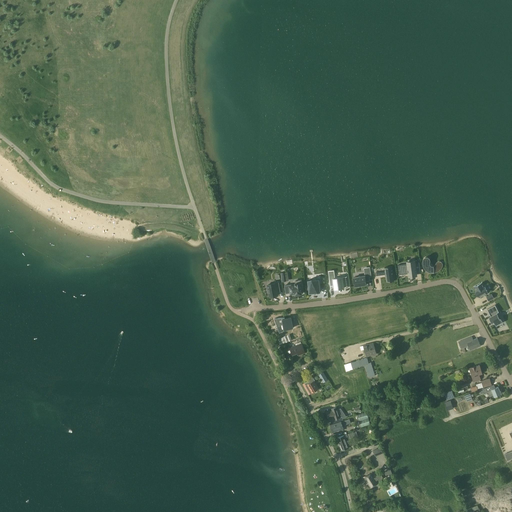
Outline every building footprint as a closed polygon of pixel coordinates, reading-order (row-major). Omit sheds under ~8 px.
[(423,261),(423,262),(423,263),(423,264),(423,265),(424,266),(424,267),(425,268),(426,269),(427,269),(427,270),(428,270),(429,271),(430,271),(431,271),(431,272),(432,272),(433,272),(434,272),(435,272),(436,271),(437,271),(438,270),(439,270),(440,269),(441,268),(441,267),(442,266),(442,265),(442,264),(442,263),(441,263),(441,262),(440,262),(439,262),(438,262),(437,262),(437,263),(436,263),(436,264),(436,265),(435,265),(435,266),(434,266),(433,266),(433,265),(432,264),(431,263),(430,263),(429,263),(429,262),(430,261),(430,260),(430,259),(429,259),(429,258),(428,258),(428,257),(427,257),(426,257),(425,257),(424,258),(424,259),(423,259),(423,260),(423,261)] [(398,265),(399,275),(408,274),(408,277),(413,277),(417,276),(417,272),(421,272),(419,262),(419,263),(416,263),(415,260),(410,261),(406,261),(407,265),(399,266),(398,265)] [(386,282),(394,281),(392,266),(384,267),(386,282)] [(365,271),(366,276),(353,278),(355,287),(360,286),(359,285),(367,284),(366,281),(370,280),(369,274),(371,274),(370,270),(365,271)] [(334,276),(329,277),(331,287),(334,287),(335,290),(338,289),(338,291),(344,290),(344,288),(347,288),(346,278),(334,280),(334,276)] [(295,284),(285,286),(286,293),(290,292),(291,294),(295,293),(295,295),(302,294),(301,292),(303,292),(301,280),(295,281),(296,283),(295,283),(295,284)] [(319,280),(308,281),(309,293),(310,293),(321,292),(319,281),(319,280)] [(278,295),(277,292),(278,291),(280,291),(278,281),(275,282),(275,284),(268,285),(268,289),(267,289),(268,293),(269,293),(270,297),(278,295)] [(485,287),(484,287),(482,283),(474,287),(476,291),(475,292),(477,296),(478,295),(479,297),(488,293),(487,291),(485,287)] [(495,305),(487,309),(491,316),(489,317),(492,323),(494,322),(496,326),(503,322),(501,318),(500,318),(497,313),(499,312),(495,305)] [(285,318),(274,318),(280,332),(287,330),(287,329),(293,328),(291,317),(285,318)] [(289,334),(277,338),(279,345),(291,340),(289,334)] [(461,349),(469,346),(470,350),(481,346),(477,338),(472,340),(471,337),(458,342),(461,349)] [(302,343),(301,343),(301,342),(295,344),(296,345),(290,348),(292,355),(300,352),(300,354),(305,352),(302,343)] [(367,356),(376,354),(373,343),(364,345),(367,356)] [(351,362),(352,367),(352,368),(365,365),(369,377),(375,375),(371,362),(369,363),(367,358),(351,362)] [(478,374),(482,373),(479,365),(470,368),(474,381),(480,380),(478,374)] [(319,375),(323,382),(328,380),(323,372),(319,375)] [(307,382),(303,384),(309,394),(313,392),(318,389),(316,385),(314,381),(315,380),(312,375),(307,378),(309,381),(307,382)] [(484,388),(480,390),(481,393),(483,392),(484,394),(488,392),(490,396),(494,395),(494,396),(501,394),(501,393),(502,393),(501,390),(499,390),(498,387),(495,388),(494,385),(484,388)] [(452,390),(445,392),(447,399),(454,396),(452,390)] [(448,410),(453,408),(451,400),(445,402),(448,410)] [(337,420),(337,418),(342,417),(340,409),(337,409),(336,407),(332,409),(332,410),(326,412),(329,420),(330,419),(331,422),(337,420)] [(362,428),(370,425),(366,412),(357,414),(362,428)] [(343,420),(343,419),(330,423),(333,432),(343,428),(342,424),(344,423),(345,425),(351,423),(349,418),(343,420)] [(489,434),(495,452),(507,448),(501,430),(489,434)] [(337,438),(342,450),(349,448),(346,441),(349,440),(347,434),(337,438)] [(383,453),(381,447),(373,450),(375,456),(383,453)] [(494,462),(485,466),(487,471),(496,467),(494,462)] [(468,504),(494,494),(484,468),(458,478),(468,504)] [(375,477),(372,473),(363,477),(369,488),(378,483),(377,480),(378,480),(379,481),(384,478),(381,473),(376,476),(376,477),(375,477)]
